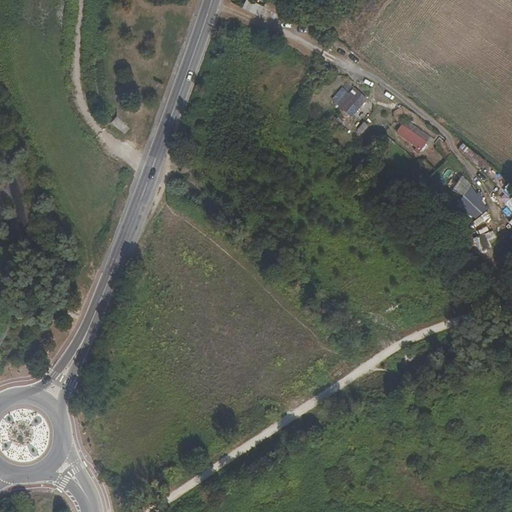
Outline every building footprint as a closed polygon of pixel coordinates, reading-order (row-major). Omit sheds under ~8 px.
[(264,8),(252,1),(247,10),(259,18),(264,8)] [(332,100),(351,117),(366,100),(349,85),(344,90),(342,89),(332,100)] [(419,154),(426,144),(430,137),(406,120),(396,134),(416,148),(414,151),(419,154)] [(358,130),(361,133),(368,126),(364,123),(358,130)] [(458,150),(480,168),(485,162),(463,144),(458,150)] [(508,203),(511,207),(511,186),(506,181),(492,197),(503,208),(508,203)] [(461,209),(473,217),(481,204),(469,196),(461,209)] [(455,237),(464,231),(460,224),(450,231),(455,237)] [(481,252),(491,247),(485,233),(474,238),(481,252)]
